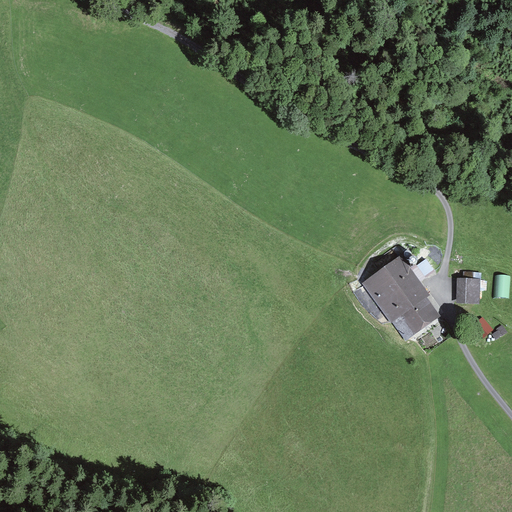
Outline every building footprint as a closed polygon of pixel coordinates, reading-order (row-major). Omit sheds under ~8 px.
[(435,272),(426,259),(416,266),(425,278),(435,272)] [(396,262),(365,284),(392,322),(393,321),(406,340),(416,332),(414,329),(433,316),(396,262)] [(460,281),(459,301),(477,301),(478,281),(480,281),(480,274),(464,273),(463,281),(460,281)] [(509,298),(511,276),(498,276),(496,297),(509,298)] [(486,328),(488,327),(482,319),(473,326),(483,338),(490,333),(486,328)] [(496,340),(506,333),(501,327),(497,330),(498,332),(493,336),(496,340)]
